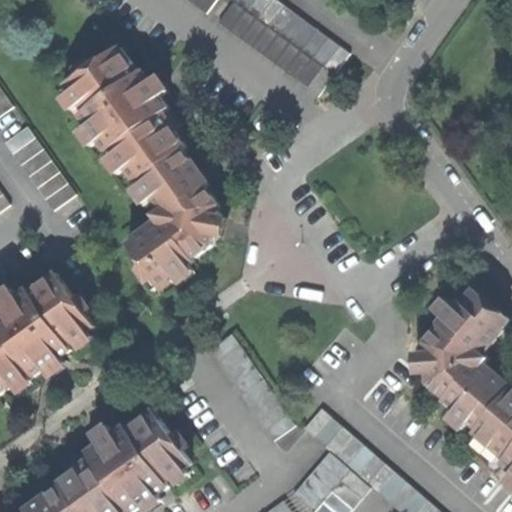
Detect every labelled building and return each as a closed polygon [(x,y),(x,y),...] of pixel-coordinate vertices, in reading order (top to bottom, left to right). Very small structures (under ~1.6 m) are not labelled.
[(206,0),(200,9),(290,74),(305,54),(304,53),(293,45),(282,36),(271,29),(261,21),(250,13),(238,5),(231,0),(206,0)] [(259,0),(241,0),(238,5),(250,13),(259,0)] [(275,0),(259,0),(250,13),(261,21),(275,0)] [(288,7),(278,0),(275,0),(261,21),(271,29),(288,7)] [(298,14),(288,7),(271,29),(282,36),(298,14)] [(309,23),(298,14),(282,36),(293,45),(309,23)] [(320,30),(309,23),(293,45),(304,53),(320,30)] [(331,38),(320,30),(304,53),(305,54),(314,60),(331,38)] [(342,46),(331,38),(314,60),(325,68),(342,46)] [(352,54),(342,46),(325,68),(336,76),(352,54)] [(125,48),(71,85),(90,112),(85,115),(111,153),(116,150),(140,183),(144,181),(165,211),(158,216),(163,223),(132,245),(160,284),(170,276),(173,280),(186,271),(199,263),(197,260),(215,246),(222,206),(209,188),(211,187),(197,166),(186,151),(190,148),(166,115),(170,112),(143,74),(125,48)] [(314,60),(305,54),(290,74),(320,97),(336,76),(325,68),(314,60)] [(146,71),(143,74),(170,112),(173,110),(146,71)] [(0,85),(0,118),(15,107),(0,85)] [(30,127),(7,143),(56,212),(79,196),(30,127)] [(0,214),(12,206),(0,188),(0,214)] [(98,328),(60,274),(33,292),(31,289),(10,304),(0,310),(0,391),(31,370),(35,377),(74,350),(71,346),(98,328)] [(511,386),(510,389),(496,377),(483,365),(489,358),(481,351),(502,328),(493,320),(498,315),(489,307),(470,290),(461,301),(457,298),(453,303),(442,315),(437,321),(439,322),(423,340),(405,360),(428,380),(446,396),(444,398),(456,409),(469,420),(476,426),(474,428),(492,443),(502,452),(507,457),(503,461),(511,469),(511,386)] [(435,309),(442,315),(453,303),(446,297),(435,309)] [(492,302),(489,307),(498,315),(493,320),(502,328),(510,318),(502,310),(492,302)] [(212,349),(275,441),(296,427),(233,335),(212,349)] [(511,374),(504,368),(496,377),(510,389),(511,386),(511,374)] [(318,407),(300,429),(310,438),(329,416),(318,407)] [(130,511),(133,510),(147,501),(144,497),(157,488),(159,490),(172,482),(197,465),(159,408),(130,428),(129,425),(91,451),(97,459),(61,483),(64,488),(29,511),(30,511),(130,511)] [(463,427),(469,420),(456,409),(450,416),(463,427)] [(341,426),(329,416),(310,438),(322,448),(341,426)] [(351,435),(341,426),(322,448),(330,455),(332,456),(351,435)] [(362,444),(351,435),(332,456),(343,466),(362,444)] [(495,461),(502,452),(492,443),(484,452),(495,461)] [(371,452),(362,444),(343,466),(350,472),(352,474),(371,452)] [(383,462),(371,452),(352,474),(364,484),(383,462)] [(297,496),(316,511),(350,472),(343,466),(332,456),(330,455),(297,496)] [(392,470),(383,462),(364,484),(370,489),(373,492),(392,470)] [(403,479),(392,470),(373,492),(384,501),(403,479)] [(354,511),(370,489),(364,484),(352,474),(350,472),(316,511),(354,511)] [(413,488),(403,479),(384,501),(394,510),(413,488)] [(137,511),(175,487),(172,482),(159,490),(157,488),(144,497),(147,501),(133,510),(133,511),(137,511)] [(411,511),(424,498),(413,488),(394,510),(396,511),(411,511)] [(430,511),(435,507),(424,498),(411,511),(430,511)] [(271,511),(294,511),(287,501),(271,511)]
